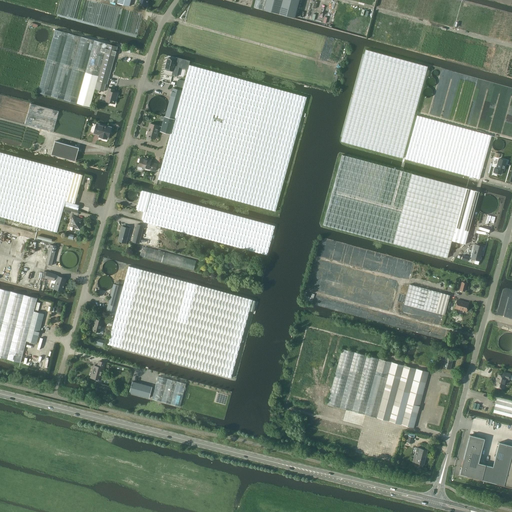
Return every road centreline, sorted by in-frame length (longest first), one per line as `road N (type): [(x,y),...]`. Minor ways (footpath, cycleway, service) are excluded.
road 1 (unclassified): [(131,378),(134,368),(67,351),(149,53),(163,18),(182,0)]
road 2 (primary): [(321,474),(0,392)]
road 3 (unclassified): [(458,422),(511,227)]
